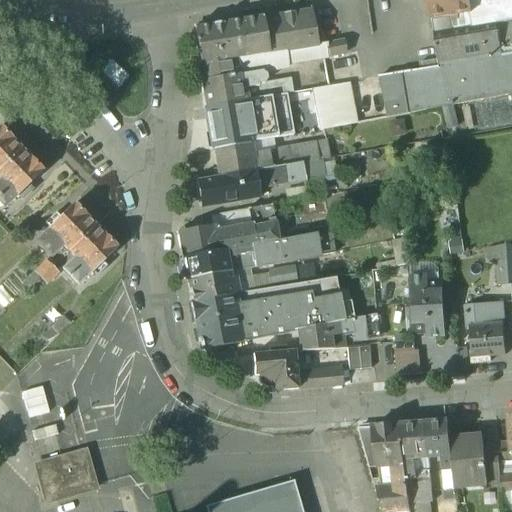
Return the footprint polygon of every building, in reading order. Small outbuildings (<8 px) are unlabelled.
[(427,0),(433,33),(451,30),(450,21),(455,20),(455,16),(470,14),(468,0),(427,0)] [(511,0),(468,0),(470,14),(455,16),(455,20),(450,21),(451,30),(473,27),(496,23),(511,20),(511,0)] [(310,10),(260,18),(266,46),(267,53),(316,45),(310,10)] [(260,18),(192,28),(201,82),(260,72),(270,70),(267,53),(266,46),(260,18)] [(511,20),(496,23),(502,57),(511,55),(511,20)] [(451,30),(433,33),(438,61),(439,67),(502,57),(496,23),(473,27),(451,30)] [(316,45),(267,53),(270,70),(287,67),(287,63),(344,54),(342,42),(324,45),(324,44),(316,45)] [(438,61),(419,64),(420,70),(378,77),(386,117),(511,93),(511,55),(502,57),(439,67),(438,61)] [(101,73),(117,89),(128,79),(112,62),(101,73)] [(260,72),(201,82),(205,109),(246,102),(244,90),(256,88),(257,87),(263,86),(262,84),(265,80),(265,77),(261,74),(260,72)] [(256,88),(244,90),(246,102),(286,95),(291,94),(289,80),(262,84),(263,86),(257,87),(256,88)] [(348,85),(312,91),(314,103),(328,101),(350,97),(348,85)] [(205,109),(202,109),(209,151),(213,150),(248,144),(293,136),(286,95),(246,102),(205,109)] [(350,97),(328,101),(329,105),(333,129),(355,124),(350,97)] [(329,105),(313,107),(318,131),(333,129),(329,105)] [(41,172),(0,129),(0,206),(2,209),(17,195),(21,200),(31,191),(27,186),(41,172)] [(248,144),(213,150),(218,178),(270,169),(267,153),(250,156),(248,144)] [(317,161),(301,164),(304,182),(320,179),(317,161)] [(218,178),(195,182),(200,209),(258,200),(256,190),(304,182),(301,164),(270,169),(218,178)] [(320,179),(304,182),(305,188),(321,186),(320,179)] [(305,188),(304,188),(285,192),(287,203),(307,199),(307,200),(323,197),(321,186),(305,188)] [(73,205),(59,219),(54,214),(44,223),(49,228),(34,242),(50,258),(61,246),(73,258),(61,269),(76,285),(90,271),(95,276),(105,267),(100,262),(114,248),(73,205)] [(269,206),(247,210),(249,227),(252,247),(276,243),(271,206),(269,206)] [(214,234),(249,227),(247,210),(207,219),(209,229),(213,229),(214,234)] [(249,227),(214,234),(217,254),(223,252),(225,259),(251,254),(249,248),(252,247),(249,227)] [(209,229),(177,236),(182,259),(217,254),(214,234),(213,229),(209,229)] [(276,243),(252,247),(249,248),(251,254),(225,259),(227,274),(335,254),(331,233),(276,243)] [(223,252),(217,254),(182,259),(187,281),(227,274),(225,259),(223,252)] [(46,262),(22,285),(28,290),(40,279),(45,284),(57,273),(46,262)] [(399,300),(410,300),(409,278),(408,266),(372,273),(373,283),(398,279),(399,300)] [(294,267),(267,272),(270,287),(297,282),(294,267)] [(227,274),(187,281),(192,304),(237,296),(235,282),(229,283),(227,274)] [(425,277),(409,278),(410,300),(412,335),(426,334),(426,338),(443,337),(440,283),(426,284),(425,277)] [(297,286),(306,330),(354,320),(350,302),(341,304),(336,278),(297,286)] [(290,287),(281,289),(286,311),(289,333),(297,332),(306,330),(297,286),(290,287)] [(237,296),(192,304),(199,352),(259,339),(257,322),(236,325),(235,316),(240,315),(239,306),(255,303),(254,302),(253,297),(252,293),(237,296)] [(500,305),(466,308),(469,329),(502,327),(500,305)] [(286,311),(270,314),(271,318),(257,321),(257,322),(259,339),(289,333),(286,311)] [(361,318),(341,322),(342,335),(363,331),(361,318)] [(306,330),(297,332),(301,353),(330,350),(329,338),(342,335),(341,322),(306,330)] [(502,327),(469,329),(472,365),(489,364),(488,358),(505,356),(502,327)] [(394,346),(396,377),(421,375),(420,354),(414,354),(413,345),(394,346)] [(369,348),(347,350),(348,372),(371,369),(369,348)] [(285,349),(267,350),(268,355),(252,356),(254,378),(258,378),(258,385),(264,389),(271,389),(271,393),(296,391),(296,377),(294,353),(285,354),(285,349)] [(341,371),(307,374),(296,377),(296,391),(342,387),(341,371)] [(448,422),(424,425),(426,458),(442,458),(443,482),(453,481),(450,440),(448,422)] [(424,425),(398,426),(405,482),(413,482),(410,460),(426,458),(424,425)] [(398,426),(372,428),(377,470),(391,469),(397,488),(406,489),(405,482),(398,426)] [(482,437),(450,440),(453,481),(454,483),(485,480),(486,480),(484,451),(482,437)] [(497,450),(484,451),(486,480),(485,480),(485,487),(500,486),(499,478),(497,450)] [(80,452),(59,458),(61,466),(37,473),(45,502),(75,493),(74,486),(89,482),(80,452)] [(511,477),(499,478),(500,486),(501,493),(511,492),(511,477)] [(413,482),(405,482),(406,489),(408,507),(428,505),(431,504),(429,481),(413,482)] [(300,511),(292,484),(205,509),(205,511),(300,511)] [(397,488),(376,491),(382,511),(409,511),(408,507),(406,489),(397,488)]
